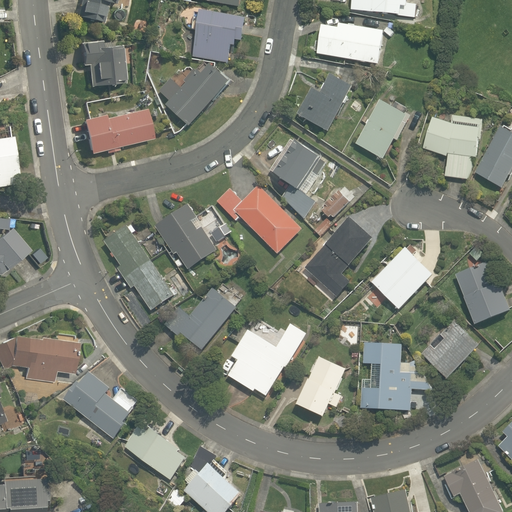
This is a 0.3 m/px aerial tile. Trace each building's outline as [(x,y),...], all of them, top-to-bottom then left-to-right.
[(106,0),(111,1),(110,0),(74,0),(72,12),(77,13),(77,18),(101,22),(105,0),(106,0)] [(403,0),(349,0),(349,13),(417,18),(418,5),(404,4),(403,0)] [(191,59),(226,61),(228,40),(240,41),(241,15),(194,12),(191,59)] [(380,31),(317,23),(312,56),(376,64),(380,31)] [(74,43),(75,63),(86,62),(87,84),(116,82),(113,41),(74,43)] [(166,108),(185,127),(228,83),(207,62),(196,73),(189,67),(174,83),(167,76),(154,89),(169,105),(166,108)] [(325,132),(352,87),(330,75),(320,92),(312,87),(295,114),(325,132)] [(408,115),(377,99),(353,145),(384,161),(408,115)] [(142,105),(76,119),(82,152),(149,139),(142,105)] [(452,124),(430,117),(418,146),(446,156),(445,177),(466,179),(468,157),(473,157),(474,141),(480,142),(481,120),(453,117),(452,124)] [(500,189),(511,166),(511,120),(507,129),(499,125),(472,173),(500,189)] [(0,186),(23,184),(16,139),(0,140),(0,186)] [(326,166),(293,141),(269,172),(287,185),(277,199),(302,218),(317,200),(306,192),(326,166)] [(229,187),(215,201),(235,222),(239,218),(274,255),(301,229),(259,184),(242,200),(229,187)] [(330,218),(354,196),(344,186),(337,193),(339,195),(322,211),(330,218)] [(186,205),(157,224),(185,268),(213,250),(199,228),(193,232),(186,221),(193,216),(186,205)] [(355,257),(370,241),(343,217),(299,265),(334,297),(348,282),(340,274),(350,263),(353,266),(358,260),(355,257)] [(125,223),(99,240),(147,311),(173,293),(125,223)] [(33,250),(15,231),(0,244),(0,274),(8,275),(33,250)] [(432,275),(402,246),(367,282),(397,311),(432,275)] [(217,248),(215,268),(240,270),(242,251),(217,248)] [(507,312),(498,282),(492,283),(485,260),(457,269),(473,323),(507,312)] [(197,353),(244,294),(229,281),(219,295),(212,289),(189,317),(176,307),(162,325),(197,353)] [(444,380),(475,344),(447,320),(416,356),(444,380)] [(223,377),(251,394),(253,391),(264,397),(281,368),(284,369),(305,333),(286,322),(272,345),(242,327),(225,357),(232,361),(226,372),(223,377)] [(358,345),(358,326),(343,326),(342,344),(358,345)] [(19,366),(23,366),(22,380),(52,383),(54,369),(71,371),(74,340),(22,335),(0,342),(0,371),(19,365),(19,366)] [(400,345),(366,343),(364,364),(378,365),(377,388),(363,387),(361,408),(408,411),(410,389),(425,390),(426,376),(412,375),(413,361),(399,360),(400,345)] [(302,418),(316,425),(343,369),(317,357),(306,379),(303,378),(290,404),(305,411),(302,418)] [(89,367),(65,396),(112,436),(141,402),(122,386),(113,397),(106,391),(111,385),(89,367)] [(342,395),(335,392),(329,405),(336,408),(342,395)] [(141,417),(123,444),(169,477),(188,451),(141,417)] [(511,420),(495,436),(511,455),(511,420)] [(218,451),(201,442),(188,468),(198,473),(185,488),(211,511),(222,511),(241,492),(211,465),(218,451)] [(461,469),(445,477),(453,494),(459,491),(469,511),(501,511),(504,510),(478,458),(460,467),(461,469)] [(40,471),(0,474),(0,511),(27,511),(44,511),(40,471)] [(188,496),(175,486),(165,500),(177,509),(188,496)] [(374,511),(408,511),(409,511),(404,488),(371,495),(374,511)] [(357,511),(357,500),(317,501),(316,511),(357,511)]
